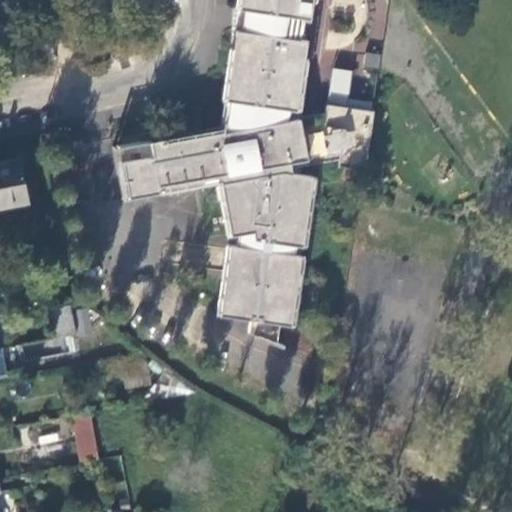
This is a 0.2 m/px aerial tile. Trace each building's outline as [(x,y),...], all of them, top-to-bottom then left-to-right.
[(0,0),(0,12),(1,19),(14,16),(10,0),(0,0)] [(370,128),(373,109),(325,102),(323,111),(284,118),(287,108),(290,108),(293,89),(290,88),(294,71),(296,71),(298,57),(301,57),(304,38),(298,37),(301,16),(307,17),(309,0),(239,0),(239,6),(236,5),(230,45),(236,47),(230,80),(226,80),(218,125),(176,134),(165,132),(160,131),(146,130),(149,153),(119,159),(125,196),(217,179),(227,233),(233,232),(232,243),(226,243),(225,249),(221,277),(215,312),(286,323),(308,174),(299,173),(297,165),(336,157),(335,165),(364,169),(365,161),(370,128)] [(5,48),(20,45),(14,16),(1,19),(0,19),(5,48)] [(0,204),(24,200),(16,159),(0,161),(0,204)] [(75,333),(91,330),(86,306),(68,297),(69,304),(75,333)] [(75,333),(69,304),(51,308),(57,336),(75,333)] [(89,410),(71,414),(79,461),(97,457),(89,410)] [(0,511),(15,511),(11,489),(0,490),(0,511)]
